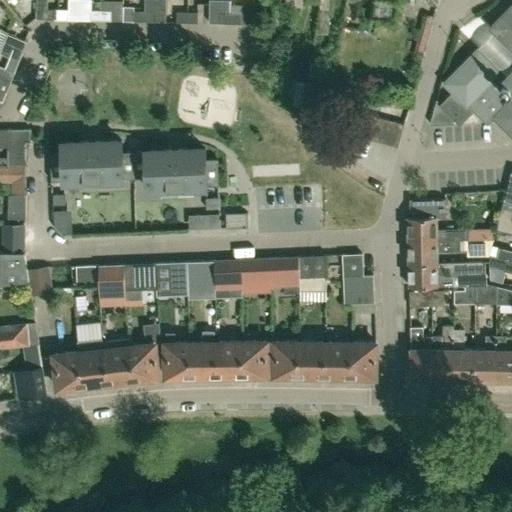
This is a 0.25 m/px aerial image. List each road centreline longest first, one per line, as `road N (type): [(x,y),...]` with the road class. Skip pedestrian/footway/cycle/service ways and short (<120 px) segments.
road 1 (residential): [(396,397),(396,192),(451,0)]
road 2 (residential): [(396,397),(127,400),(0,425)]
road 3 (residential): [(0,118),(46,24),(256,29)]
